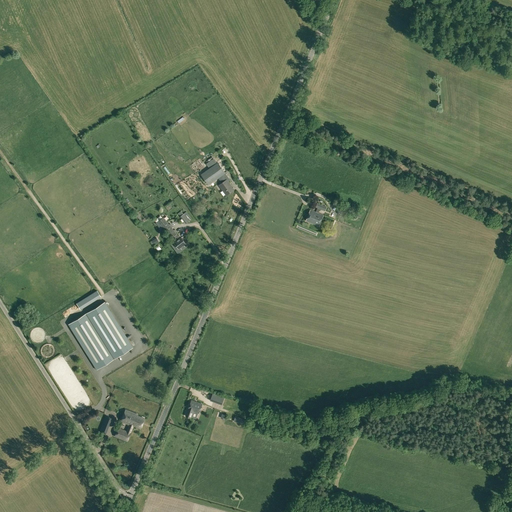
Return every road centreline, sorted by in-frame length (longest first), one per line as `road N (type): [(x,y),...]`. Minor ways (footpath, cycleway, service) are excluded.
road 1 (tertiary): [(126,500),(333,0)]
road 2 (track): [(511,227),(279,129)]
road 3 (unclassified): [(126,500),(0,304)]
